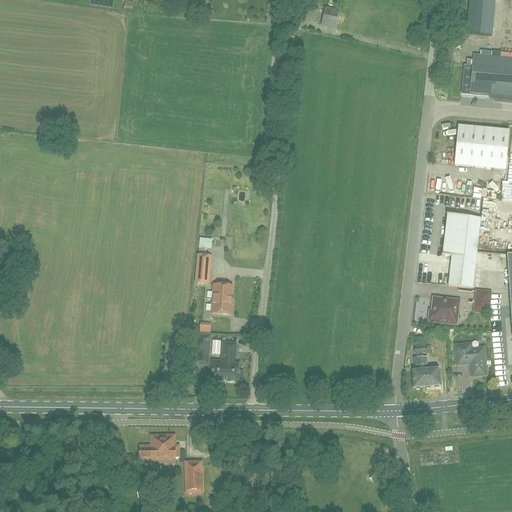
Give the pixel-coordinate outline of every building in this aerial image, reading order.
[(487,36),(490,0),(469,0),(466,35),(487,36)] [(336,28),(340,10),(327,7),(322,24),(336,28)] [(463,66),(461,95),(489,97),(494,98),(494,102),(511,103),(511,58),(500,57),(491,56),(473,55),(472,67),(463,66)] [(505,171),(509,131),(458,127),(455,167),(505,171)] [(447,185),(437,185),(437,194),(448,193),(447,185)] [(464,186),(463,191),(451,189),(450,194),(473,197),(474,192),(471,192),(471,187),(464,186)] [(479,193),(488,193),(488,198),(493,198),(493,190),(488,190),(488,186),(479,186),(479,193)] [(472,289),(480,219),(446,215),(446,216),(447,216),(442,255),(442,256),(451,257),(448,287),(472,289)] [(214,250),(215,240),(202,239),(201,249),(214,250)] [(195,285),(208,285),(210,258),(197,257),(195,285)] [(230,305),(230,301),(231,287),(213,286),(211,315),(231,316),(231,305),(230,305)] [(477,292),(474,313),(488,314),(491,293),(477,292)] [(429,322),(456,325),(459,302),(433,299),(432,308),(433,308),(433,313),(430,312),(429,322)] [(207,366),(209,342),(209,336),(197,336),(195,365),(207,366)] [(418,388),(423,387),(421,359),(422,359),(422,354),(420,355),(420,345),(425,345),(425,344),(424,337),(416,338),(417,348),(415,348),(416,358),(413,358),(414,371),(410,371),(411,388),(413,388),(414,390),(417,390),(418,388)] [(211,382),(221,382),(221,383),(226,383),(236,383),(236,384),(237,384),(237,383),(237,380),(241,381),(242,372),(238,372),(238,366),(238,365),(237,365),(234,365),(235,344),(221,344),(220,362),(210,361),(209,378),(211,378),(210,381),(210,382),(211,382)] [(421,359),(423,387),(425,387),(426,389),(429,389),(430,387),(434,386),(435,388),(438,388),(438,386),(439,386),(438,369),(427,370),(426,357),(423,358),(423,354),(427,354),(426,347),(425,347),(425,344),(425,345),(420,345),(420,355),(422,354),(422,359),(421,359)] [(457,364),(465,363),(471,362),(472,376),(485,374),(483,349),(470,350),(470,345),(455,346),(457,364)] [(175,458),(179,458),(179,446),(172,446),(172,441),(170,438),(156,439),(153,441),(154,447),(139,447),(140,462),(140,458),(146,458),(146,464),(154,464),(175,463),(175,458)] [(131,461),(123,462),(123,474),(131,473),(131,461)] [(201,467),(185,467),(186,494),(202,493),(201,467)]
